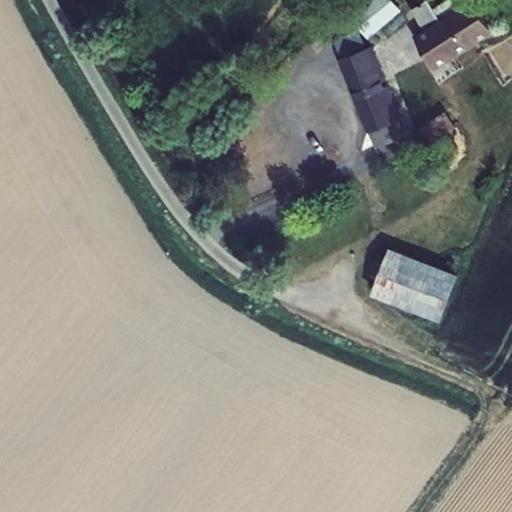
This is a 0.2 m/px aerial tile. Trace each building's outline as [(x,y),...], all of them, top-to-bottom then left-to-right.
[(408,21),(389,0),(372,0),(352,16),(378,45),(408,21)] [(427,31),(416,38),(434,67),(492,30),(475,1),(442,21),(429,0),(426,0),(414,9),(427,31)] [(394,131),(400,128),(369,47),(343,58),(376,144),(396,137),(394,131)] [(446,133),(431,143),(445,162),(459,151),(446,133)] [(457,274),(391,249),(375,293),(440,318),(457,274)]
